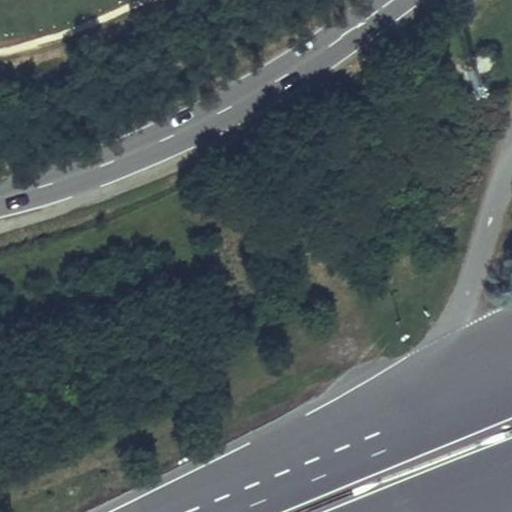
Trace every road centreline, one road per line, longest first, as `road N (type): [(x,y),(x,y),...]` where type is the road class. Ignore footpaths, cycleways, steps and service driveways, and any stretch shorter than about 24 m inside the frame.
road 1 (secondary): [(0,199),(81,174),(233,105),(392,0)]
road 2 (motorway): [(511,162),(423,422)]
road 3 (motorway): [(423,422),(216,511)]
